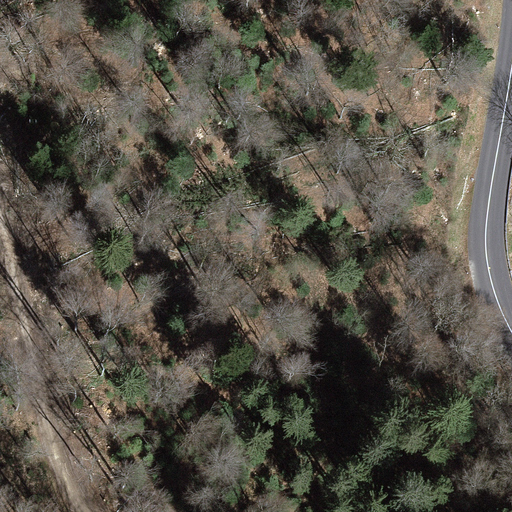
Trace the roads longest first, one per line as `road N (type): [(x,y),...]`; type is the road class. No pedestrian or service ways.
road 1 (track): [(0,236),(40,396),(82,511)]
road 2 (secondary): [(511,332),(485,243),(511,65)]
